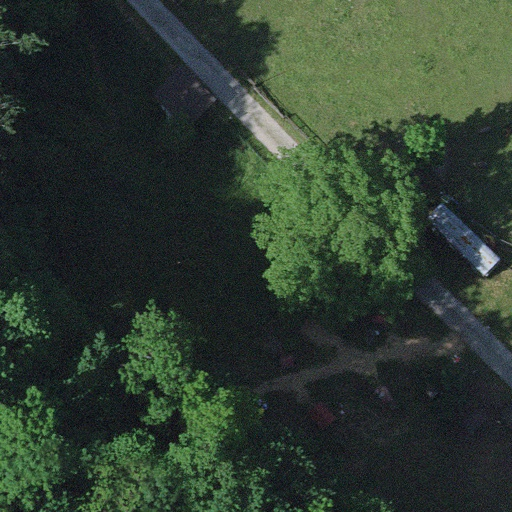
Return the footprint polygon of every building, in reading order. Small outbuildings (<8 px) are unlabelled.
[(214,108),(181,73),(153,99),(186,134),(214,108)] [(385,315),(370,315),(370,328),(385,328),(385,315)] [(332,329),(304,322),(300,341),(328,348),(332,329)] [(279,351),(268,356),(274,368),(284,363),(279,351)] [(249,400),(226,384),(217,396),(240,413),(249,400)] [(394,402),(387,387),(376,393),(384,407),(394,402)] [(438,397),(431,388),(423,393),(431,403),(438,397)] [(490,423),(470,402),(452,419),(472,440),(490,423)] [(336,421),(321,405),(310,415),(325,431),(336,421)]
